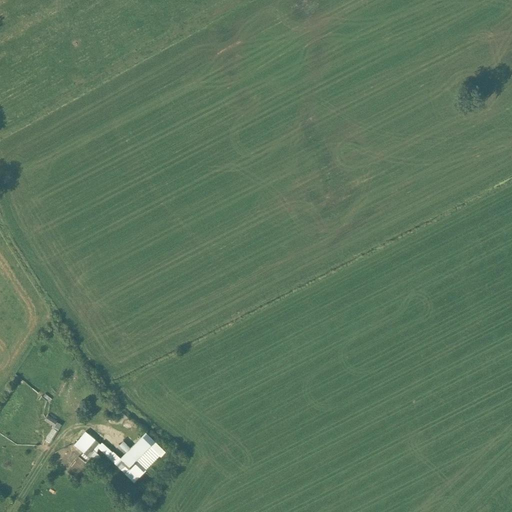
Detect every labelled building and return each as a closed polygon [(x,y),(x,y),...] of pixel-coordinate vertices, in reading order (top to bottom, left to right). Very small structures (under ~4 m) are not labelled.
[(51,427),(56,421),(48,415),(42,423),(51,428),(51,427)] [(61,425),(56,421),(51,427),(53,428),(46,441),(50,443),(61,425)] [(98,447),(100,445),(98,443),(98,442),(86,432),(75,445),(90,457),(95,452),(92,450),(96,445),(98,447)] [(119,467),(133,481),(164,450),(146,434),(122,459),(124,461),(123,463),(119,467)] [(104,453),(107,448),(102,443),(100,445),(98,447),(104,453)] [(104,453),(119,467),(123,463),(107,448),(104,453)]
